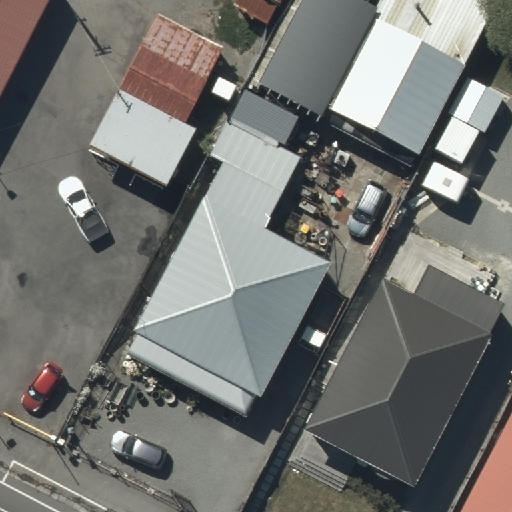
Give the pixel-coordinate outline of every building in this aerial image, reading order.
[(0,0),(0,80),(41,0),(0,0)] [(279,0),(230,0),(230,1),(269,20),(279,0)] [(294,0),(253,81),(414,162),(496,0),(294,0)] [(219,44),(154,11),(119,80),(184,113),(219,44)] [(500,95),(466,77),(448,111),(481,129),(500,95)] [(117,84),(88,136),(165,178),(193,126),(117,84)] [(128,345),(245,404),(319,259),(261,230),(300,152),(229,116),(209,155),(222,161),(128,345)] [(307,424),(409,475),(496,304),(422,266),(411,288),(383,274),(307,424)] [(511,511),(511,408),(460,511),(511,511)]
